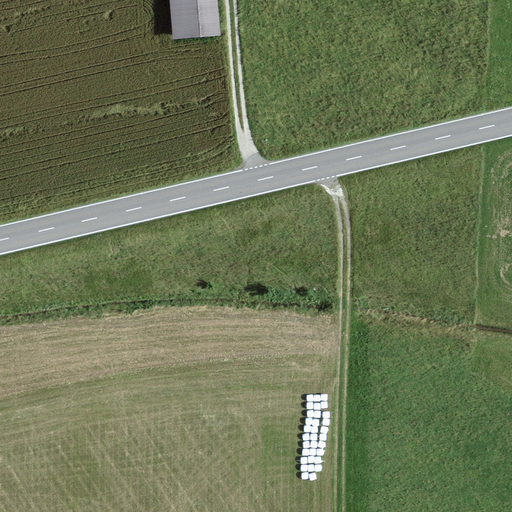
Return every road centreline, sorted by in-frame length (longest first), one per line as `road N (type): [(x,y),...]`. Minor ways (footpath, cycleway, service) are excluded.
road 1 (secondary): [(511,120),(0,239)]
road 2 (track): [(261,179),(240,120),(227,0)]
